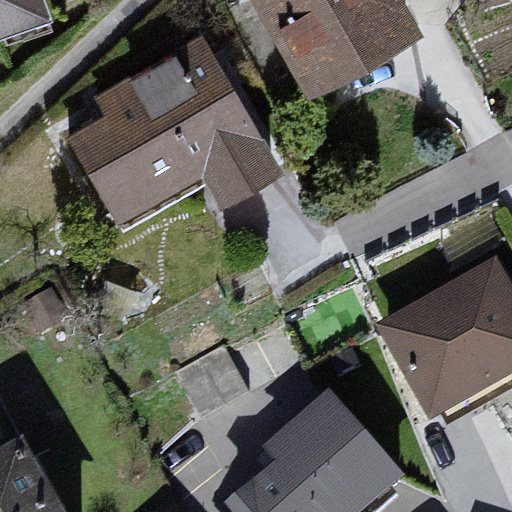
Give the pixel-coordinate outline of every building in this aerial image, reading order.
[(0,0),(0,32),(46,16),(40,0),(0,0)] [(248,0),(302,99),(417,36),(397,0),(248,0)] [(280,171),(200,44),(93,103),(102,124),(68,142),(113,228),(191,181),(213,216),(280,171)] [(511,301),(500,279),(376,340),(431,426),(511,387),(511,301)] [(63,511),(34,456),(0,470),(0,511),(63,511)] [(311,511),(277,475),(229,511),(311,511)]
